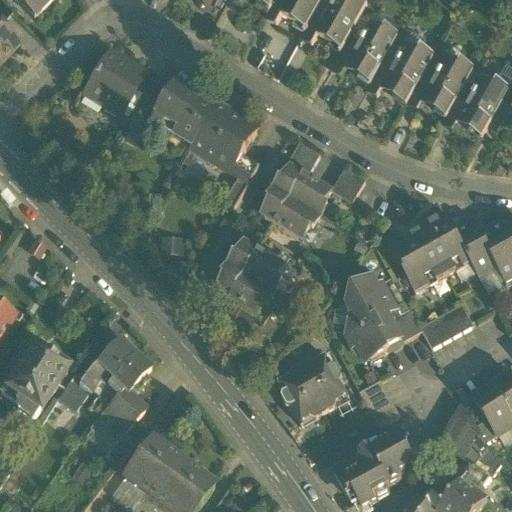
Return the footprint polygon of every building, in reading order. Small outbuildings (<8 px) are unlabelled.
[(24,4),(37,17),(53,0),(12,0),(21,7),(24,4)] [(230,0),(230,2),(240,8),(245,0),(230,0)] [(256,5),(271,13),(277,1),(278,0),(250,0),(257,4),(256,5)] [(291,25),(306,34),(313,22),(325,0),(291,0),(288,7),(282,18),(292,24),(291,25)] [(328,46),(342,54),(343,53),(367,10),(355,3),(353,6),(342,0),(339,0),(324,27),(318,38),(318,39),(328,44),(328,46)] [(265,22),(276,29),(281,20),(282,18),(288,7),(277,1),(271,13),(265,22)] [(0,30),(2,28),(2,27),(12,16),(0,4),(0,30)] [(33,20),(37,17),(24,4),(21,7),(33,20)] [(301,43),(312,49),(317,40),(318,39),(318,38),(324,27),(313,22),(306,34),(301,43)] [(358,77),(372,85),(379,73),(397,41),(385,34),(383,37),(370,30),(354,58),(348,69),(358,75),(358,77)] [(0,65),(17,49),(0,32),(0,65)] [(393,97),(408,106),(419,86),(433,61),(421,54),(419,58),(406,50),(389,79),(383,90),(384,90),(394,96),(393,97)] [(331,74),(342,80),(347,71),(348,69),(354,58),(343,53),(342,54),(331,74)] [(99,107),(120,120),(136,94),(145,79),(143,78),(108,57),(87,92),(103,101),(99,107)] [(433,110),(448,119),(455,107),(473,74),(461,67),(459,71),(446,64),(430,93),(424,103),(434,109),(433,110)] [(136,94),(147,101),(161,79),(148,71),(143,78),(145,79),(136,94)] [(367,94),(378,101),(383,91),(384,90),(383,90),(389,79),(379,73),(372,85),(367,94)] [(469,131),(484,139),(488,131),(500,110),(509,95),(496,88),(494,91),(482,84),(465,113),(459,124),(460,124),(470,130),(469,131)] [(170,86),(167,91),(174,95),(182,93),(170,86)] [(407,108),(418,114),(423,105),(424,103),(430,93),(419,86),(408,106),(407,108)] [(187,96),(182,93),(174,95),(167,91),(158,107),(159,108),(156,113),(154,113),(145,129),(147,130),(156,135),(158,133),(171,141),(172,138),(191,149),(213,112),(205,107),(207,104),(189,93),(187,96)] [(84,98),(99,107),(103,101),(87,92),(84,98)] [(217,106),(213,112),(191,149),(188,154),(231,179),(242,161),(260,131),(217,106)] [(129,133),(141,140),(147,130),(145,129),(154,113),(144,107),(129,133)] [(443,128),(454,134),(459,125),(460,124),(459,124),(465,113),(455,107),(448,119),(443,128)] [(488,131),(499,137),(505,128),(505,127),(511,116),(500,110),(488,131)] [(300,147),(294,157),(314,169),(320,159),(300,147)] [(308,179),(314,169),(294,157),(287,167),(293,170),(308,179)] [(222,210),(232,216),(259,171),(242,161),(231,179),(238,183),(222,210)] [(285,180),(277,195),(320,221),(328,209),(324,207),(332,194),(308,179),(293,170),(287,181),(285,180)] [(345,174),(338,184),(359,196),(365,186),(345,174)] [(359,196),(338,184),(332,194),(335,196),(353,207),(359,196)] [(320,221),(277,195),(268,209),(269,210),(263,221),(302,245),(309,232),(313,234),(320,221)] [(471,268),(465,256),(453,235),(444,219),(429,227),(427,224),(415,230),(418,236),(404,243),(404,241),(388,250),(398,267),(399,266),(405,276),(403,277),(415,299),(471,268)] [(453,235),(465,256),(486,245),(481,236),(474,223),(453,235)] [(486,245),(465,256),(471,268),(479,282),(497,272),(505,288),(511,284),(511,230),(509,232),(504,224),(481,236),(486,245)] [(240,256),(231,271),(275,297),(283,284),(279,282),(287,269),(248,246),(241,257),(240,256)] [(275,297),(231,271),(223,285),(224,286),(217,296),(256,320),(264,308),(267,310),(275,297)] [(364,362),(372,364),(388,355),(384,349),(399,341),(391,325),(388,320),(397,315),(382,289),(379,291),(373,281),(352,293),(348,307),(353,316),(346,340),(352,351),(356,349),(364,362)] [(462,309),(420,333),(410,315),(391,325),(399,341),(403,347),(422,337),(432,354),(474,331),(462,309)] [(0,346),(15,324),(8,319),(9,318),(0,312),(0,346)] [(388,355),(403,347),(399,341),(384,349),(388,355)] [(120,343),(96,366),(112,382),(135,358),(120,343)] [(19,414),(35,425),(69,375),(35,352),(25,367),(21,364),(11,378),(14,380),(3,396),(17,406),(22,409),(19,414)] [(112,382),(116,386),(126,396),(150,372),(135,358),(112,382)] [(304,379),(305,379),(326,418),(336,412),(338,407),(348,402),(340,387),(342,381),(337,373),(332,372),(326,361),(313,367),(311,374),(304,379)] [(110,384),(112,382),(96,366),(89,373),(80,388),(91,395),(100,381),(109,385),(110,384)] [(511,378),(492,391),(511,421),(511,378)] [(326,418),(305,379),(298,383),(290,381),(278,387),(284,398),(283,399),(282,403),(287,413),(292,413),(300,428),(311,422),(316,423),(326,418)] [(103,409),(107,413),(124,430),(124,432),(127,434),(146,414),(126,396),(116,386),(107,395),(112,400),(103,409)] [(360,397),(366,408),(386,397),(380,386),(360,397)] [(88,401),(77,393),(69,387),(59,402),(68,407),(79,414),(88,401)] [(511,432),(511,421),(492,391),(473,403),(497,442),(511,432)] [(366,408),(373,422),(394,410),(386,397),(366,408)] [(4,425),(25,440),(35,425),(19,414),(22,409),(17,406),(4,425)] [(436,450),(474,473),(475,471),(489,452),(462,409),(436,450)] [(394,410),(373,422),(379,432),(400,421),(394,410)] [(125,436),(127,434),(124,432),(124,430),(107,413),(93,436),(112,450),(125,436)] [(112,450),(93,436),(90,434),(84,442),(106,457),(112,450)] [(105,458),(118,469),(137,445),(125,436),(112,450),(106,457),(105,458)] [(355,502),(360,511),(365,511),(377,506),(379,505),(376,500),(386,495),(388,500),(390,499),(387,493),(399,486),(399,485),(402,480),(401,478),(406,475),(413,464),(407,454),(409,453),(401,438),(371,454),(370,452),(360,458),(362,461),(334,477),(347,500),(352,497),(355,502)] [(142,498),(161,511),(198,511),(214,491),(188,472),(189,469),(179,462),(177,464),(151,445),(123,484),(142,498)] [(475,471),(491,484),(501,471),(489,452),(475,471)] [(92,474),(81,467),(72,481),(82,488),(92,474)] [(474,473),(460,490),(472,500),(474,497),(479,500),(484,493),(491,484),(475,471),(474,473)] [(132,511),(142,498),(123,484),(111,500),(127,511),(132,511)] [(429,511),(443,511),(454,499),(441,488),(425,509),(429,511)] [(484,511),(488,508),(479,500),(474,497),(472,500),(460,490),(454,499),(443,511),(484,511)] [(376,500),(379,505),(388,500),(386,495),(376,500)] [(409,511),(429,511),(425,509),(417,502),(409,511)]
